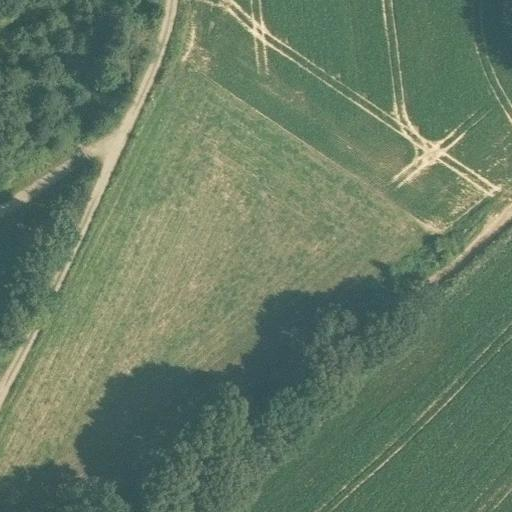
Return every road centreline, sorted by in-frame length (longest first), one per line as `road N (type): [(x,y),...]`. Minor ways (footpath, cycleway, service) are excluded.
road 1 (track): [(156,511),(511,215)]
road 2 (track): [(168,0),(161,51),(0,394)]
